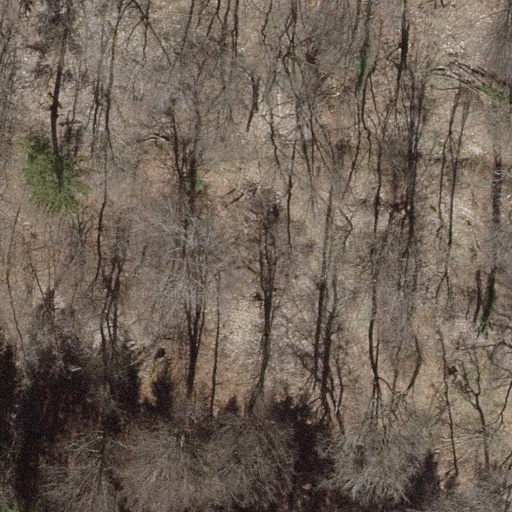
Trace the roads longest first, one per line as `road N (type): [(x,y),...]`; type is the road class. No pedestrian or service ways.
road 1 (track): [(511,186),(287,146),(72,139),(0,128)]
road 2 (track): [(0,383),(302,511)]
